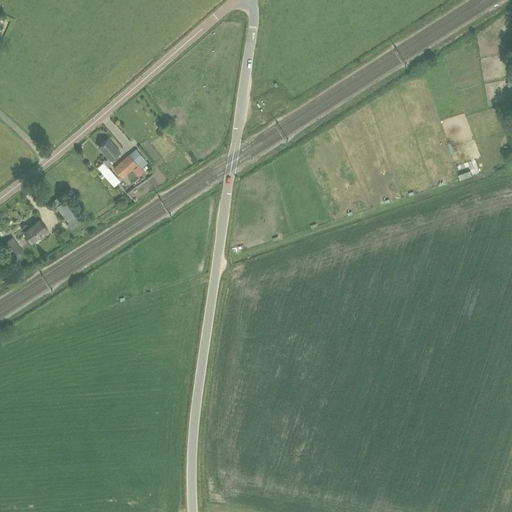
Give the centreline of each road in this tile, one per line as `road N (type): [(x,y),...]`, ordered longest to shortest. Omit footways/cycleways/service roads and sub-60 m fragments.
road 1 (unclassified): [(191,511),(190,456),(254,20),(249,0)]
road 2 (unclassified): [(0,197),(237,0)]
